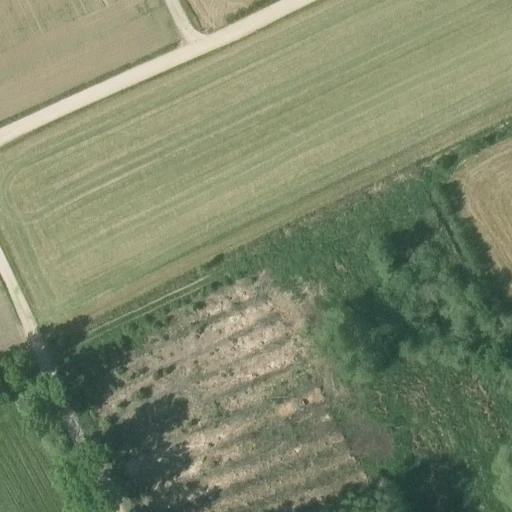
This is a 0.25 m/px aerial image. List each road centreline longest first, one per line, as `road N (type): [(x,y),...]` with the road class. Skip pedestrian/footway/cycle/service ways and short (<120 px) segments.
road 1 (track): [(288,0),(0,137)]
road 2 (track): [(0,250),(124,511)]
